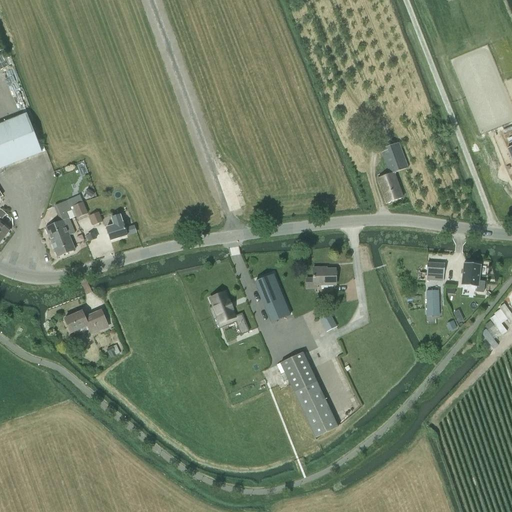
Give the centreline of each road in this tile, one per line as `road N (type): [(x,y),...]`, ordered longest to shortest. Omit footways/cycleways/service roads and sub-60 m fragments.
road 1 (tertiary): [(0,268),(56,279),(173,246),(350,221),(511,234)]
road 2 (track): [(150,0),(235,236)]
road 3 (track): [(493,233),(404,0)]
